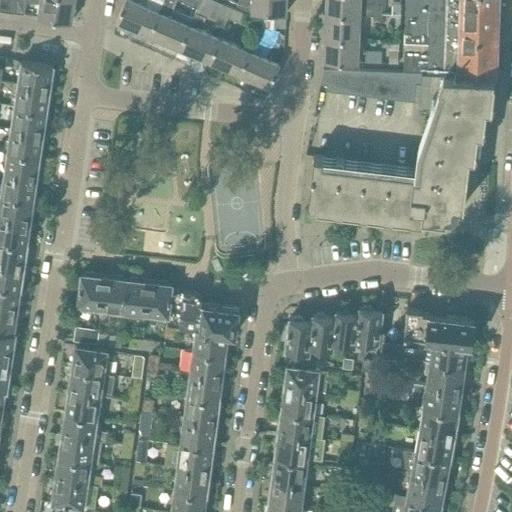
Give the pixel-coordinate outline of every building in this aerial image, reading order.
[(0,0),(0,10),(14,13),(24,14),(26,2),(40,4),(39,16),(72,21),(75,0),(0,0)] [(124,0),(116,20),(147,33),(157,10),(161,0),(146,0),(145,5),(133,0),(124,0)] [(161,0),(157,10),(147,33),(178,46),(188,23),(190,24),(194,16),(172,7),(173,2),(175,3),(176,0),(161,0)] [(190,24),(188,23),(178,46),(209,59),(218,37),(200,29),(206,17),(224,24),(227,16),(231,7),(215,0),(201,0),(194,16),(190,24)] [(239,0),(237,4),(238,5),(253,11),(287,12),(287,0),(239,0)] [(376,2),(376,0),(326,0),(326,12),(360,14),(382,15),(382,3),(376,2)] [(404,41),(403,70),(497,73),(498,45),(499,17),(499,0),(405,0),(405,13),(404,41)] [(392,3),(391,15),(399,15),(399,4),(392,3)] [(239,21),(243,12),(231,7),(227,16),(239,21)] [(325,36),(359,37),(360,14),(326,12),(325,36)] [(389,27),(398,28),(399,15),(391,15),(390,15),(389,27)] [(286,28),(286,19),(273,17),(273,27),(286,28)] [(325,36),(324,60),(358,62),(359,37),(325,36)] [(209,59),(239,73),(249,50),(218,37),(209,59)] [(280,63),(249,50),(239,73),(270,86),(280,63)] [(381,63),(382,51),(366,50),(366,62),(381,63)] [(388,51),(387,63),(396,63),(397,52),(388,51)] [(54,75),(55,70),(53,68),(53,65),(21,60),(18,82),(50,87),(52,77),(54,75)] [(497,73),(403,70),(403,71),(323,68),(320,83),(327,84),(326,90),(414,101),(414,105),(438,106),(424,148),(421,172),(416,213),(448,217),(449,213),(453,214),(460,208),(461,204),(465,204),(472,144),(477,144),(480,119),(486,120),(489,95),(494,96),(496,74),(497,73)] [(18,82),(15,105),(47,109),(47,107),(50,106),(50,100),(48,98),(50,87),(18,82)] [(15,105),(11,127),(43,132),(45,122),(47,120),(48,115),(46,112),(47,109),(15,105)] [(11,127),(8,149),(40,154),(40,152),(43,150),(44,145),(42,142),(43,132),(11,127)] [(8,149),(5,171),(37,176),(38,166),(41,164),(42,159),(40,157),(40,154),(8,149)] [(411,213),(416,213),(421,172),(324,160),(325,155),(315,154),(309,201),(319,202),(318,207),(335,210),(336,203),(344,204),(343,211),(360,213),(361,206),(369,207),(368,214),(385,216),(386,209),(394,210),(393,217),(410,219),(411,213)] [(5,171),(2,194),(33,198),(34,196),(36,195),(37,189),(35,187),(37,176),(5,171)] [(2,194),(0,203),(0,216),(30,221),(32,211),(34,209),(35,204),(33,201),(33,198),(2,194)] [(0,216),(0,239),(28,243),(27,243),(27,241),(30,239),(30,234),(29,231),(30,221),(0,216)] [(0,261),(24,265),(26,255),(29,253),(29,248),(27,246),(28,243),(0,239),(0,261)] [(0,284),(21,288),(22,285),(24,283),(25,278),(23,275),(24,265),(0,261),(0,284)] [(78,305),(101,307),(105,275),(95,274),(93,272),(87,271),(85,273),(82,273),(78,305)] [(109,308),(123,310),(127,278),(125,278),(123,275),(118,275),(115,276),(105,275),(101,307),(100,319),(108,320),(109,308)] [(123,310),(123,315),(145,318),(146,312),(149,280),(139,279),(137,277),(132,276),(130,278),(127,278),(123,310)] [(162,280),(160,281),(149,280),(146,312),(169,315),(172,288),(173,283),(170,283),(168,280),(162,280)] [(0,284),(0,307),(17,310),(18,300),(21,298),(22,292),(20,290),(20,288),(21,288),(0,284)] [(198,291),(172,288),(169,315),(168,324),(178,325),(195,328),(198,328),(201,301),(202,295),(198,291)] [(239,307),(201,301),(198,328),(228,332),(236,333),(239,307)] [(356,339),(378,342),(382,309),(372,308),(370,306),(365,305),(362,307),(359,306),(356,339)] [(355,344),(356,339),(359,306),(358,312),(349,311),(347,309),(341,308),(339,310),(336,310),(335,316),(332,341),(355,344)] [(0,330),(15,332),(16,332),(14,332),(14,330),(16,328),(17,323),(15,320),(17,310),(0,307),(0,330)] [(423,310),(407,308),(403,345),(414,347),(421,342),(426,338),(432,339),(432,338),(468,343),(471,343),(474,318),(423,312),(423,310)] [(331,349),(332,341),(335,316),(326,315),(324,313),(319,312),(316,314),(313,313),(309,346),(331,349)] [(287,341),(286,348),(297,350),(295,365),(307,367),(308,359),(309,346),(313,313),(312,320),(303,318),(301,316),(295,315),(293,317),(290,317),(289,322),(287,341)] [(168,324),(165,343),(175,345),(178,325),(168,324)] [(76,326),(74,340),(97,343),(98,335),(99,329),(76,326)] [(228,332),(198,328),(195,328),(192,350),(225,354),(225,352),(228,350),(228,345),(227,342),(228,332)] [(0,358),(11,360),(14,344),(16,342),(17,337),(15,335),(15,332),(0,330),(0,358)] [(97,343),(110,344),(120,346),(121,336),(111,334),(111,336),(98,335),(97,343)] [(128,337),(127,347),(142,349),(143,339),(128,337)] [(464,366),(465,362),(467,360),(468,355),(466,353),(468,343),(432,338),(432,339),(426,338),(421,342),(424,342),(423,360),(429,361),(464,366)] [(142,349),(149,350),(153,346),(154,341),(143,339),(142,349)] [(104,372),(107,349),(76,345),(74,355),(72,357),(71,362),(73,365),(73,367),(104,372)] [(395,347),(383,346),(382,353),(393,355),(395,347)] [(226,364),(227,358),(225,356),(225,354),(192,350),(189,372),(222,377),(224,366),(226,364)] [(134,353),(130,376),(135,376),(142,377),(145,357),(143,355),(134,353)] [(148,367),(158,368),(160,357),(152,356),(149,358),(148,367)] [(344,357),(343,367),(346,368),(352,368),(353,358),(348,358),(344,357)] [(10,366),(11,360),(0,358),(0,387),(7,388),(7,386),(10,384),(11,379),(9,377),(10,366)] [(308,359),(307,367),(314,368),(314,364),(315,360),(308,359)] [(375,366),(375,362),(364,360),(363,370),(370,371),(375,366)] [(429,361),(427,384),(461,389),(463,377),(465,376),(466,370),(464,368),(464,366),(429,361)] [(295,365),(288,365),(287,367),(285,369),(284,374),(286,377),(285,387),(315,391),(325,392),(328,371),(318,369),(314,368),(307,367),(295,365)] [(73,367),(72,369),(70,371),(69,376),(71,379),(69,389),(100,394),(110,395),(114,373),(104,372),(73,367)] [(156,382),(158,368),(148,367),(146,381),(156,382)] [(392,369),(380,368),(378,377),(390,379),(392,369)] [(221,386),(222,377),(189,372),(186,394),(220,399),(220,398),(219,398),(220,396),(222,394),(223,389),(221,386)] [(461,406),(462,401),(460,399),(461,389),(427,384),(415,383),(411,405),(423,407),(459,412),(459,411),(458,411),(458,408),(461,406)] [(130,385),(128,398),(138,400),(140,387),(130,385)] [(281,409),(312,414),(315,391),(285,387),(283,397),(281,399),(280,405),(282,407),(282,409),(281,409)] [(347,388),(346,395),(355,396),(356,390),(347,388)] [(65,406),(66,409),(66,412),(97,416),(100,394),(69,389),(68,399),(65,401),(65,406)] [(220,401),(220,399),(186,394),(183,417),(217,421),(218,410),(221,408),(222,403),(220,401)] [(346,395),(345,403),(354,404),(355,396),(346,395)] [(126,411),(136,412),(138,400),(128,398),(126,411)] [(154,400),(143,398),(142,411),(152,412),(154,400)] [(423,407),(419,428),(455,434),(457,424),(459,422),(460,417),(458,414),(459,412),(423,407)] [(278,413),(278,418),(280,421),(278,432),(309,436),(321,437),(324,415),(312,414),(281,409),(281,411),(278,413)] [(359,410),(358,417),(367,419),(368,411),(359,410)] [(152,412),(142,411),(140,424),(150,425),(152,412)] [(66,414),(63,416),(62,421),(64,424),(63,434),(94,439),(102,440),(107,441),(108,431),(95,429),(97,416),(66,412),(66,414)] [(216,431),(217,421),(183,417),(180,441),(214,446),(214,441),(217,439),(218,433),(216,431)] [(358,417),(357,425),(366,426),(367,419),(358,417)] [(419,428),(415,450),(451,457),(451,455),(454,453),(455,448),(453,445),(455,434),(419,428)] [(124,430),(122,443),(132,444),(134,432),(124,430)] [(274,443),(274,449),(276,451),(275,456),(306,460),(306,458),(319,460),(322,438),(321,437),(309,436),(278,432),(277,441),(274,443)] [(342,433),(341,440),(349,441),(350,434),(342,433)] [(59,446),(58,452),(60,454),(59,456),(90,461),(98,462),(102,440),(94,439),(63,434),(61,445),(59,446)] [(140,438),(137,440),(136,448),(134,461),(145,462),(148,439),(140,438)] [(341,440),(340,447),(348,448),(349,441),(341,440)] [(353,454),(352,461),(364,464),(378,467),(379,459),(365,456),(367,441),(366,441),(358,440),(355,440),(353,454)] [(213,451),(214,446),(180,441),(180,444),(167,442),(163,465),(177,466),(210,471),(212,461),(214,459),(215,454),(213,451)] [(120,455),(130,457),(132,444),(122,443),(120,455)] [(451,463),(450,460),(450,458),(451,458),(451,457),(415,450),(415,451),(405,449),(401,465),(408,466),(407,472),(410,473),(446,480),(448,469),(450,468),(451,463)] [(90,461),(59,456),(59,459),(57,460),(56,466),(58,468),(56,479),(87,483),(98,485),(102,486),(103,476),(89,474),(90,461)] [(273,470),(272,481),(303,485),(306,460),(275,456),(274,460),(272,462),(271,468),(273,470)] [(143,475),(145,462),(134,461),(133,473),(143,475)] [(364,464),(352,461),(351,469),(363,470),(364,464)] [(117,475),(115,487),(125,489),(127,476),(128,467),(129,466),(118,464),(118,465),(117,475)] [(210,471),(177,466),(174,489),(207,493),(208,489),(210,487),(211,482),(209,480),(210,471)] [(410,473),(405,496),(441,502),(441,500),(444,499),(445,494),(443,491),(446,480),(410,473)] [(51,496),(53,498),(53,501),(57,502),(69,504),(83,506),(95,507),(98,485),(87,483),(56,479),(55,489),(52,490),(51,496)] [(300,507),(303,485),(272,481),(270,491),(268,493),(267,498),(269,500),(269,503),(300,507)] [(335,482),(334,489),(343,490),(344,483),(335,482)] [(123,502),(125,489),(115,487),(113,500),(123,502)] [(207,493),(174,489),(171,511),(179,511),(203,511),(205,505),(207,503),(208,498),(206,496),(206,494),(207,493)] [(334,489),(333,496),(342,497),(343,490),(334,489)] [(140,494),(130,492),(128,505),(138,506),(140,494)] [(396,494),(392,511),(442,511),(443,509),(441,506),(442,503),(441,502),(405,496),(396,494)] [(350,499),(349,507),(358,509),(359,500),(350,499)] [(68,511),(69,504),(57,502),(55,511),(57,511),(68,511)] [(299,511),(300,507),(269,503),(269,505),(267,507),(266,511),(299,511)]
